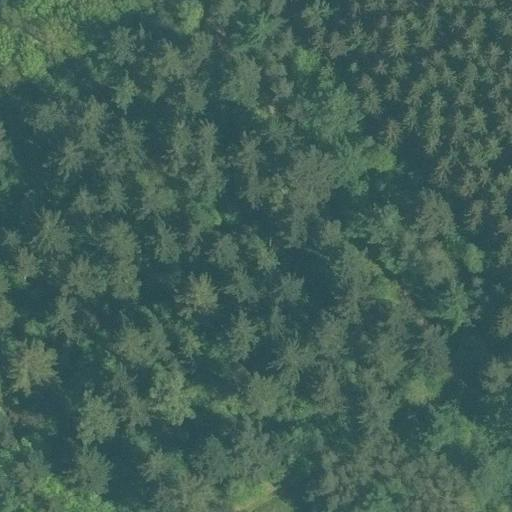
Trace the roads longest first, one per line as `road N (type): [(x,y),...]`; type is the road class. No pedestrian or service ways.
road 1 (track): [(466,380),(366,444),(231,511)]
road 2 (track): [(0,396),(92,511)]
road 3 (track): [(0,77),(112,0)]
